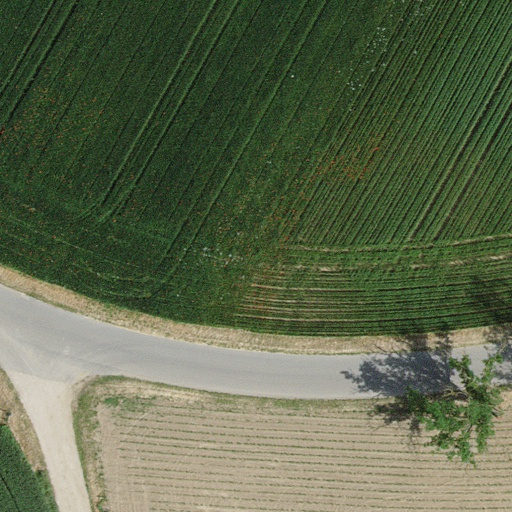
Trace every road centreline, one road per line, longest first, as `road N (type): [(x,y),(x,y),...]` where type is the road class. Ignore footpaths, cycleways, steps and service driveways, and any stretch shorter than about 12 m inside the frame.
road 1 (unclassified): [(0,308),(145,353),(289,379),(511,364)]
road 2 (track): [(50,328),(80,511)]
